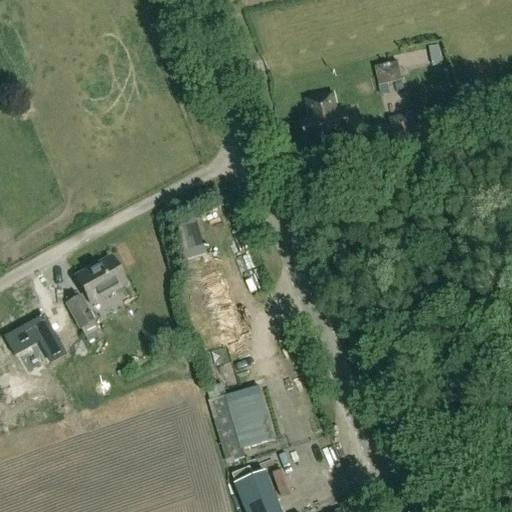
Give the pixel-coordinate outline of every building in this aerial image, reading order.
[(420,159),(417,145),(411,117),(391,121),(393,130),(348,140),(342,112),(334,114),(332,103),(326,99),(315,102),(311,108),(314,119),(303,121),(308,145),(309,149),(326,145),(330,164),(397,150),(400,163),(420,159)] [(225,281),(237,276),(215,216),(203,221),(225,281)] [(198,255),(210,253),(206,223),(193,225),(198,255)] [(74,279),(89,307),(127,286),(111,258),(74,279)] [(80,331),(94,323),(80,299),(66,306),(80,331)] [(13,368),(59,343),(52,330),(7,355),(13,368)] [(30,360),(12,369),(20,385),(38,377),(30,360)] [(278,440),(264,394),(229,405),(243,451),(278,440)] [(246,511),(280,511),(274,496),(245,508),(246,511)]
